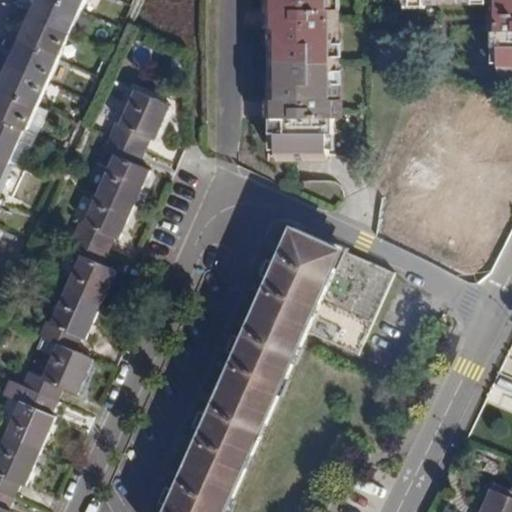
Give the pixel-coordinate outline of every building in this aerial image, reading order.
[(39,0),(0,88),(0,117),(26,129),(28,130),(86,0),(39,0)] [(511,0),(269,0),(269,28),(271,28),(271,45),(279,45),(279,84),(271,84),(271,99),(268,99),(268,119),(272,119),(271,134),(279,133),(279,155),(329,154),(329,133),(336,133),(336,119),(339,119),(338,9),(336,9),(336,0),(404,0),(405,1),(460,1),(459,0),(496,0),(496,14),(494,14),(494,46),(500,46),(500,67),(511,66),(511,0)] [(511,223),(511,108),(450,77),(375,234),(482,281),(511,223)] [(137,90),(122,124),(118,122),(111,137),(146,152),(152,139),(156,141),(172,106),(137,90)] [(0,117),(0,186),(11,163),(26,129),(0,117)] [(28,130),(26,129),(11,163),(23,168),(38,134),(28,130)] [(111,169),(86,223),(82,221),(76,235),(110,251),(116,238),(120,240),(151,171),(140,166),(146,152),(111,137),(99,164),(111,169)] [(23,168),(11,163),(0,186),(0,198),(3,200),(7,202),(23,168)] [(171,508),(168,511),(227,511),(308,332),(358,355),(395,272),(295,228),(279,264),(272,280),(245,340),(238,356),(211,416),(204,432),(178,492),(171,508)] [(83,256),(53,324),(48,321),(42,336),(43,336),(60,343),(76,351),(82,338),(87,340),(118,270),(104,264),(110,251),(76,235),(69,250),(83,256)] [(279,264),(268,259),(261,275),(272,280),(279,264)] [(245,340),(234,335),(227,351),(238,356),(245,340)] [(60,343),(43,336),(38,348),(55,355),(60,343)] [(60,343),(55,355),(45,377),(30,371),(24,385),(58,400),(65,386),(80,393),(95,359),(76,351),(60,343)] [(22,402),(0,452),(0,489),(16,496),(22,484),(26,486),(57,416),(52,414),(58,400),(24,385),(12,380),(6,394),(22,402)] [(211,416),(200,411),(193,427),(204,432),(211,416)] [(511,511),(511,491),(495,484),(482,511),(511,511)] [(178,492),(166,486),(159,503),(171,508),(178,492)] [(0,511),(12,511),(10,511),(16,496),(0,489),(0,511)]
